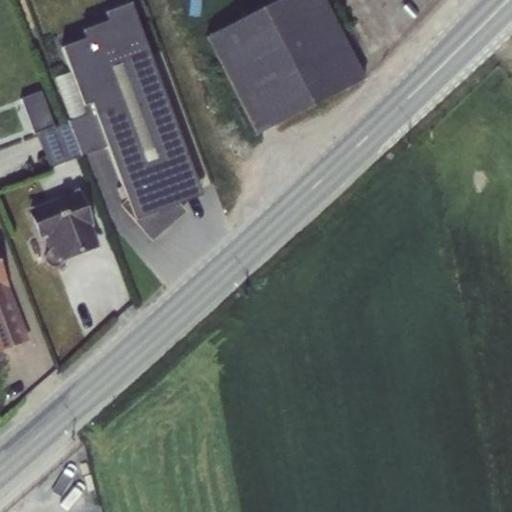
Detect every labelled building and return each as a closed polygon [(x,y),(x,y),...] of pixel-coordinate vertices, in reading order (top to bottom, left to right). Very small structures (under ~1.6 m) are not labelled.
[(322,0),(280,0),(205,38),(256,134),(363,80),(355,64),(322,0)] [(178,204),(201,196),(129,4),(104,13),(107,22),(82,32),(85,39),(61,49),(69,72),(53,78),(69,121),(66,122),(80,156),(106,146),(126,199),(118,207),(150,242),(185,212),(178,204)] [(39,91),(19,99),(32,135),(35,134),(49,169),(80,156),(66,122),(53,127),(39,91)] [(31,206),(27,208),(39,237),(43,235),(49,249),(46,250),(45,252),(44,254),(43,256),(43,259),(43,261),(44,263),(46,265),(50,267),(53,267),(57,267),(60,265),(61,262),(62,259),(95,246),(87,226),(89,226),(74,189),(72,191),(72,192),(31,208),(31,206)] [(0,351),(24,342),(0,279),(0,351)]
